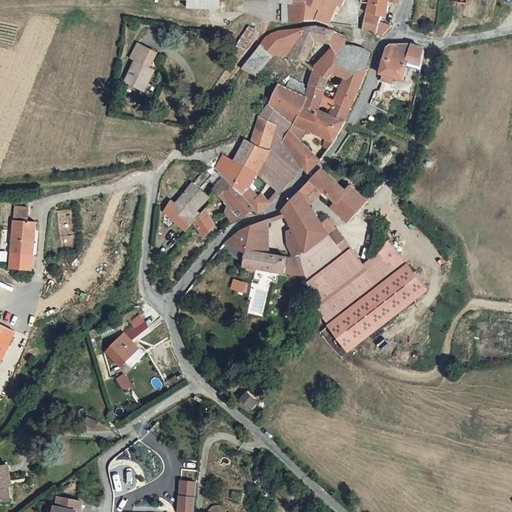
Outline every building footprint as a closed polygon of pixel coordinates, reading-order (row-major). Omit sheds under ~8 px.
[(313,0),(313,3),(302,1),(291,1),(290,20),(317,18),(335,23),(338,8),(341,0),(313,0)] [(371,0),(356,0),(355,5),(371,11),(373,0),(371,0)] [(385,15),(386,8),(387,0),(371,0),(373,0),(371,11),(370,11),(385,15)] [(383,24),(385,15),(370,11),(367,29),(381,33),(383,24)] [(354,73),(351,77),(366,84),(375,65),(366,60),(371,47),(367,45),(362,44),(356,44),(352,43),(352,34),(343,29),(334,27),(326,25),(317,25),(314,25),(299,27),(284,30),(279,31),(274,35),(270,39),(268,40),(281,50),(291,51),(301,54),(311,57),(315,50),(319,50),(324,37),(337,39),(341,44),(331,57),(324,61),(322,67),(336,72),(341,68),(354,73)] [(153,65),(160,51),(140,40),(132,55),(139,59),(127,80),(148,91),(159,69),(153,65)] [(263,71),(281,50),(268,40),(247,65),(263,71)] [(414,63),(428,66),(432,45),(423,40),(399,40),(393,45),(386,70),(391,71),(390,76),(398,78),(400,73),(410,76),(414,63)] [(375,49),(371,47),(366,60),(375,65),(376,63),(378,52),(375,49)] [(366,84),(351,77),(348,83),(336,79),(336,72),(322,67),(318,79),(333,84),(330,92),(337,97),(342,100),(349,104),(356,106),(366,84)] [(295,84),(314,92),(317,83),(298,75),(295,84)] [(327,100),(330,92),(333,84),(318,79),(317,83),(314,92),(311,102),(323,106),(325,106),(327,100)] [(300,121),(313,126),(342,138),(352,118),(351,118),(337,111),(325,106),(323,106),(311,102),(314,92),(295,84),(285,80),(278,94),(275,100),(300,121)] [(327,100),(339,106),(342,100),(337,97),(330,92),(327,100)] [(317,169),(327,156),(307,137),(296,128),(300,121),(275,100),(267,114),(261,128),(279,134),(278,136),(282,141),(276,150),(271,158),(292,182),(302,170),(309,161),(317,169)] [(339,106),(337,111),(351,118),(356,106),(349,104),(342,100),(339,106)] [(296,128),(307,137),(313,126),(300,121),(296,128)] [(271,158),(276,150),(274,147),(278,136),(279,134),(261,128),(251,150),(245,148),(236,162),(229,156),(219,165),(229,175),(231,174),(232,176),(261,207),(265,211),(279,198),(279,194),(292,183),(292,182),(271,158)] [(328,185),(324,188),(342,205),(356,189),(330,165),(318,177),(328,185)] [(261,207),(232,176),(220,187),(230,198),(233,196),(237,200),(234,205),(234,210),(234,214),(237,220),(242,217),(249,213),(261,207)] [(318,177),(304,191),(311,200),(324,188),(328,185),(318,177)] [(198,219),(191,211),(197,204),(205,196),(209,199),(212,196),(197,182),(179,201),(174,199),(169,207),(168,210),(192,226),(198,219)] [(374,200),(358,186),(356,189),(342,205),(339,208),(355,222),(374,200)] [(327,219),(311,200),(304,191),(288,208),(290,211),(298,226),(303,235),(304,236),(304,238),(305,238),(309,246),(310,247),(311,246),(335,230),(343,224),(333,214),(327,219)] [(20,196),(19,206),(33,207),(33,197),(20,196)] [(205,196),(197,204),(201,208),(209,199),(205,196)] [(201,208),(197,204),(191,211),(198,219),(205,212),(201,208)] [(37,269),(38,254),(33,253),(34,234),(38,235),(39,221),(32,221),(33,207),(19,206),(14,267),(37,269)] [(211,232),(220,225),(211,209),(210,207),(205,212),(198,219),(211,232)] [(275,251),(274,216),(258,222),(253,247),(275,251)] [(252,249),(253,249),(253,247),(258,222),(243,228),(228,245),(252,249)] [(372,264),(343,223),(343,224),(335,230),(311,246),(310,247),(317,267),(311,268),(309,268),(317,298),(319,302),(372,264)] [(303,235),(298,226),(292,229),(295,240),(304,236),(303,235)] [(42,235),(38,235),(34,234),(33,253),(38,254),(41,254),(42,235)] [(309,246),(305,238),(304,238),(304,236),(295,240),(298,252),(309,246)] [(317,267),(310,247),(309,246),(298,252),(293,254),(290,269),(308,268),(309,268),(311,268),(317,267)] [(290,269),(293,254),(275,251),(253,247),(253,249),(252,249),(250,262),(290,269)] [(329,321),(401,269),(389,252),(372,264),(319,302),(317,303),(329,321)] [(66,266),(63,277),(74,280),(77,269),(66,266)] [(401,269),(329,321),(348,347),(419,295),(401,269)] [(234,279),(231,289),(245,293),(248,283),(234,279)] [(133,323),(133,324),(109,351),(123,364),(128,359),(135,365),(148,351),(142,344),(141,345),(135,339),(150,322),(141,314),(133,323)] [(0,368),(17,334),(7,329),(0,344),(0,368)] [(169,352),(164,341),(150,349),(156,359),(169,352)] [(135,385),(127,373),(121,378),(128,389),(135,385)] [(256,407),(266,399),(255,388),(246,397),(256,407)] [(143,402),(136,407),(140,412),(147,407),(143,402)] [(0,502),(12,501),(10,488),(9,482),(15,481),(13,466),(0,467),(0,502)] [(186,511),(198,511),(201,482),(184,481),(182,511),(186,511)] [(83,511),(86,501),(62,497),(60,507),(80,511),(79,511),(83,511)]
